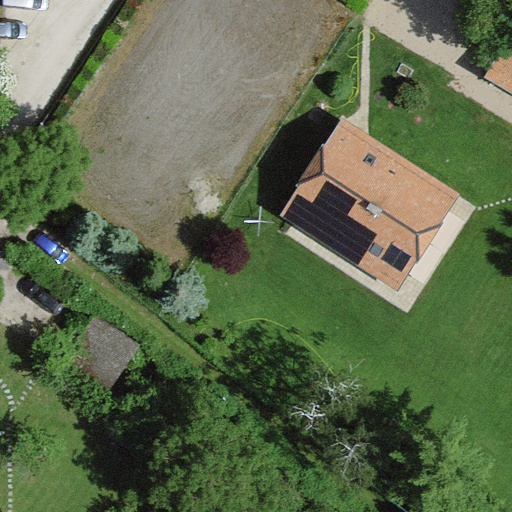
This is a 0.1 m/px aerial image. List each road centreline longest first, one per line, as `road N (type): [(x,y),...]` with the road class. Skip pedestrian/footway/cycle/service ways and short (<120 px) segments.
road 1 (track): [(388,511),(32,229),(0,224)]
road 2 (track): [(0,163),(15,116),(98,0)]
